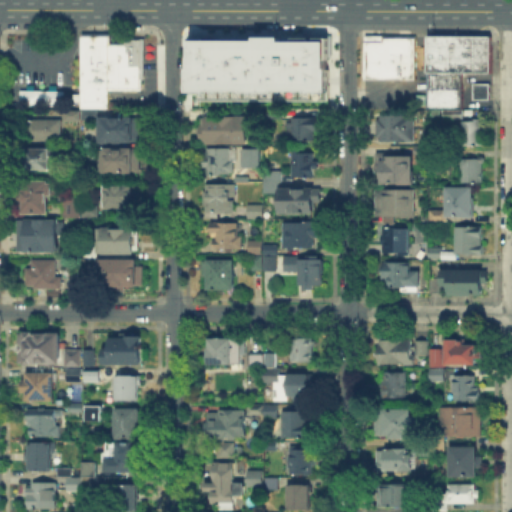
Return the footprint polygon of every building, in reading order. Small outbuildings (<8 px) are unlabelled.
[(108,103),(79,103),(79,33),(108,34),(108,43),(108,89),(108,103)] [(190,39),(190,67),(188,67),(188,91),(206,91),(206,89),(241,90),(241,91),(274,91),(274,90),(309,90),(309,91),(327,91),(327,68),(325,68),(325,40),(281,40),(281,35),(254,35),(254,39),(190,39)] [(415,35),(415,77),(363,77),(363,35),(415,35)] [(464,71),(465,35),(426,35),(426,105),(457,105),(458,70),(464,71)] [(465,35),(464,71),(493,71),(493,35),(465,35)] [(138,89),(108,89),(108,43),(124,43),(124,38),(142,38),(142,80),(138,80),(138,89)] [(488,98),(472,98),(472,83),(488,83),(488,98)] [(60,104),(60,89),(18,90),(19,105),(60,104)] [(79,109),(64,109),(64,120),(79,120),(79,109)] [(268,117),(268,109),(282,109),(282,117),(268,117)] [(208,142),(208,112),(249,112),(248,142),(208,142)] [(380,116),(416,116),(416,142),(380,142),(380,116)] [(26,143),(26,117),(63,117),(63,143),(26,143)] [(318,120),(318,140),(296,140),(296,119),(318,120)] [(99,142),(100,120),(136,120),(136,142),(99,142)] [(486,122),(485,145),(463,145),(463,122),(486,122)] [(240,166),(259,166),(259,147),(241,147),(240,166)] [(103,173),(103,149),(139,149),(139,173),(103,173)] [(233,150),(233,175),(207,175),(207,150),(233,150)] [(58,151),(58,170),(32,170),(32,151),(58,151)] [(316,153),(316,177),(295,177),(295,153),(316,153)] [(379,184),(379,155),(416,155),(416,184),(379,184)] [(462,159),(486,159),(486,182),(462,182),(462,159)] [(281,194),(264,194),(264,182),(252,182),(252,171),(282,171),(282,192),(322,192),(322,201),(314,201),(314,213),(281,213),(281,194)] [(20,214),(20,179),(52,179),(52,214),(20,214)] [(105,208),(105,184),(141,185),(141,208),(105,208)] [(206,212),(206,184),(237,184),(237,212),(206,212)] [(417,190),(417,217),(384,216),(376,216),(377,190),(417,190)] [(433,211),(449,211),(449,190),(475,190),(474,219),(449,218),(449,222),(433,222),(433,211)] [(64,218),(64,193),(82,194),(82,218),(64,218)] [(246,202),(261,202),(261,216),(246,216),(246,202)] [(59,221),(59,251),(20,251),(20,221),(59,221)] [(101,251),(101,223),(140,224),(140,251),(101,251)] [(245,223),(245,250),(213,249),(213,223),(245,223)] [(318,223),(318,248),(286,248),(286,223),(318,223)] [(483,229),(483,254),(458,254),(458,228),(483,229)] [(412,229),(412,245),(421,245),(421,253),(383,253),(383,229),(412,229)] [(250,253),(250,239),(263,239),(263,253),(250,253)] [(265,253),(265,243),(279,243),(279,253),(265,253)] [(431,258),(431,246),(444,246),(444,258),(431,258)] [(252,270),(252,255),(262,255),(262,270),(252,270)] [(265,270),(265,255),(278,256),(278,270),(265,270)] [(300,287),(300,256),(327,256),(327,287),(300,287)] [(100,285),(100,258),(141,259),(140,286),(100,285)] [(206,291),(206,259),(236,259),(236,291),(206,291)] [(57,262),(57,277),(64,277),(64,289),(31,289),(31,262),(57,262)] [(386,264),(407,264),(407,270),(422,270),(422,290),(386,290),(386,264)] [(480,268),(480,293),(448,293),(448,284),(441,284),(441,268),(480,268)] [(291,362),(291,332),(317,332),(316,362),(291,362)] [(21,334),(62,334),(62,363),(21,362),(21,334)] [(122,341),(122,334),(131,334),(130,339),(142,339),(142,363),(110,363),(110,341),(122,341)] [(209,366),(210,337),(244,338),(243,366),(209,366)] [(378,365),(378,339),(413,339),(412,365),(378,365)] [(416,355),(416,341),(428,341),(428,355),(416,355)] [(469,341),(469,345),(479,346),(479,365),(449,365),(449,341),(469,341)] [(67,366),(67,349),(83,349),(83,366),(67,366)] [(86,365),(86,350),(97,350),(97,365),(86,365)] [(433,366),(433,350),(443,350),(443,366),(433,366)] [(254,367),(254,352),(280,352),(280,367),(278,367),(263,367),(254,367)] [(287,395),(287,399),(272,399),(273,380),(263,380),(263,367),(278,367),(278,373),(287,373),(287,372),(311,372),(311,395),(287,395)] [(86,379),(86,368),(99,368),(99,379),(86,379)] [(69,381),(69,370),(83,370),(82,381),(69,381)] [(431,382),(431,371),(446,371),(446,382),(431,382)] [(384,397),(373,397),(373,384),(384,385),(384,372),(403,372),(403,398),(384,397)] [(28,374),(55,374),(55,401),(27,400),(28,374)] [(119,378),(142,378),(142,401),(119,401),(119,378)] [(479,378),(479,400),(457,400),(457,378),(479,378)] [(262,416),(262,403),(277,403),(277,417),(262,416)] [(89,421),(89,407),(104,407),(104,421),(89,421)] [(443,426),(443,408),(483,408),(483,437),(450,437),(450,426),(443,426)] [(281,436),(280,409),(313,409),(313,417),(306,417),(306,424),(313,424),(313,436),(281,436)] [(130,442),(130,439),(118,439),(118,410),(142,410),(141,471),(108,471),(109,442),(130,442)] [(379,439),(380,410),(415,410),(415,439),(379,439)] [(65,411),(65,417),(59,417),(59,438),(31,438),(31,411),(65,411)] [(220,441),(211,441),(211,412),(247,412),(247,439),(227,439),(227,444),(235,444),(235,456),(220,456),(220,441)] [(276,449),(263,449),(263,439),(276,439),(276,449)] [(54,444),(54,469),(30,469),(30,444),(54,444)] [(288,445),(311,445),(311,455),(314,455),(314,463),(311,463),(311,473),(289,472),(288,445)] [(413,453),(413,446),(427,447),(427,456),(413,456),(413,471),(388,471),(388,453),(413,453)] [(453,450),(482,450),(481,468),(479,468),(479,477),(453,477),(453,450)] [(238,463),(238,482),(247,482),(247,495),(238,495),(238,511),(217,511),(217,495),(208,495),(208,482),(217,482),(217,462),(238,463)] [(87,475),(87,463),(100,463),(100,475),(87,475)] [(74,479),(67,479),(60,479),(60,467),(74,467),(74,479)] [(252,487),(252,471),(264,471),(264,487),(252,487)] [(270,488),(270,477),(281,477),(281,489),(270,488)] [(67,491),(67,479),(74,479),(84,479),(84,491),(67,491)] [(95,488),(95,479),(109,479),(109,488),(95,488)] [(56,483),(56,509),(34,509),(34,504),(26,504),(26,494),(34,494),(34,483),(56,483)] [(452,492),(452,485),(480,485),(480,505),(450,505),(450,511),(437,511),(437,492),(452,492)] [(116,511),(117,486),(144,486),(144,511),(116,511)] [(292,487),(312,488),(312,508),(292,508),(292,487)] [(413,487),(413,507),(381,507),(381,487),(413,487)]
